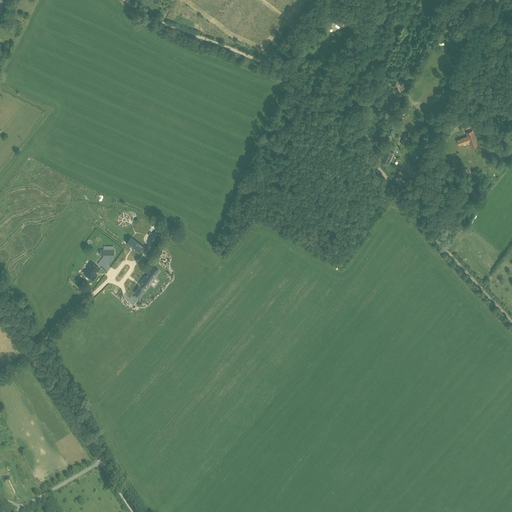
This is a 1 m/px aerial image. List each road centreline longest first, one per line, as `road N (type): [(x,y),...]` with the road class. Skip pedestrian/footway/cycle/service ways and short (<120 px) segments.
road 1 (track): [(511,320),(291,81),(126,0)]
road 2 (unclassified): [(101,460),(0,308)]
road 3 (unknown): [(30,357),(143,247)]
